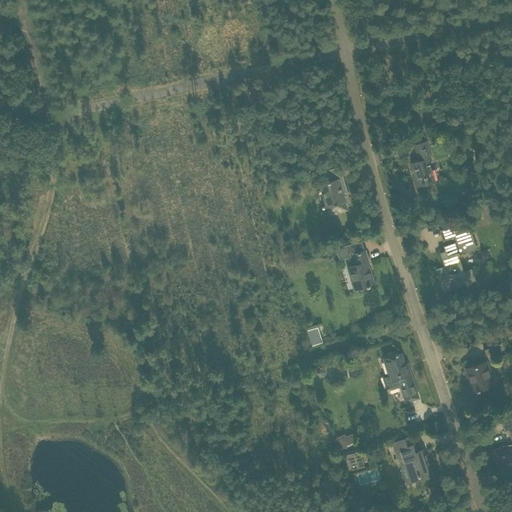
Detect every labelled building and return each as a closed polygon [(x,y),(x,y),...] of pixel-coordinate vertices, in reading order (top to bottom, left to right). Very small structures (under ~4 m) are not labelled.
[(418,186),(435,181),(429,160),(431,159),(426,141),(414,144),(419,161),(411,163),(418,186)] [(314,162),(299,167),(302,177),(317,172),(314,162)] [(340,166),(324,171),(328,181),(319,184),(329,216),(348,210),(343,193),(348,192),(340,166)] [(480,205),(484,218),(494,215),(490,202),(480,205)] [(457,223),(445,227),(448,238),(443,240),(446,250),(440,252),(446,270),(437,273),(443,291),(475,280),(472,268),(463,271),(457,252),(476,246),(471,231),(460,234),(457,223)] [(355,289),(373,283),(368,264),(369,264),(365,250),(353,254),(356,264),(348,267),(355,289)] [(307,330),(312,345),(324,341),(320,327),(307,330)] [(487,354),(501,349),(498,338),(483,342),(487,354)] [(389,374),(382,376),(387,391),(401,387),(406,401),(409,400),(418,397),(408,368),(410,367),(408,362),(404,363),(401,353),(391,356),(384,359),(389,374)] [(473,391),(494,384),(486,362),(466,368),(473,391)] [(511,443),(502,446),(493,450),(498,465),(507,462),(511,460),(511,415),(500,419),(504,431),(508,430),(511,441),(511,443)] [(415,444),(394,450),(396,458),(399,457),(408,483),(432,475),(423,449),(417,451),(415,444)] [(359,451),(344,456),(349,471),(364,466),(359,451)]
